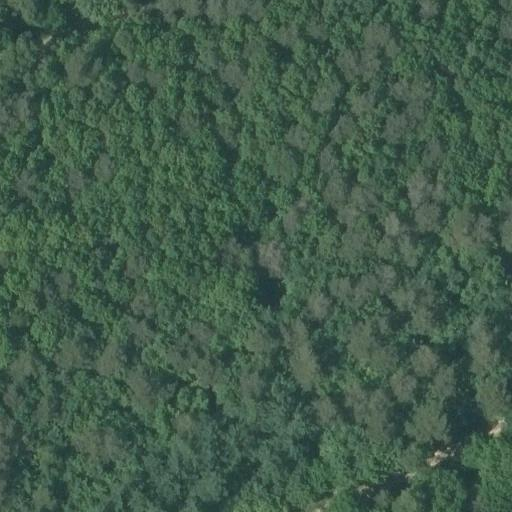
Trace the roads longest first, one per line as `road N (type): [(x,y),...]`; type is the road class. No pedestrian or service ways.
road 1 (track): [(157,0),(0,98)]
road 2 (track): [(362,511),(511,441)]
